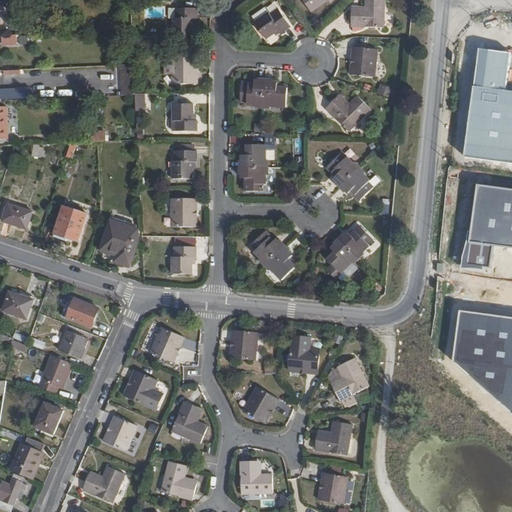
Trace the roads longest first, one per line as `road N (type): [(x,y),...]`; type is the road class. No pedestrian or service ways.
road 1 (tertiary): [(215,303),(375,318),(409,303),(418,279),(444,0)]
road 2 (tertiary): [(48,511),(144,297)]
road 3 (residential): [(220,56),(219,210)]
road 4 (residential): [(144,297),(0,249)]
road 5 (residential): [(215,303),(208,383),(229,435)]
